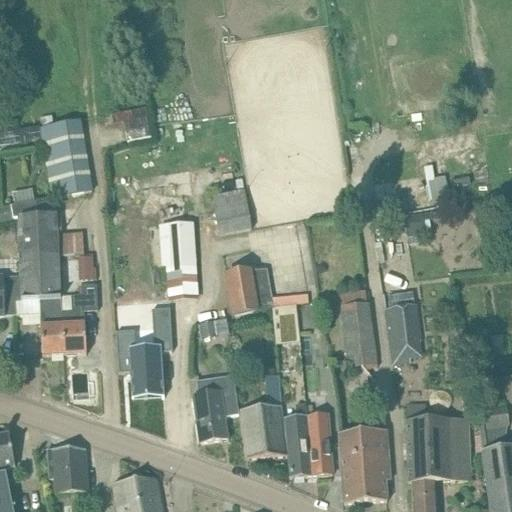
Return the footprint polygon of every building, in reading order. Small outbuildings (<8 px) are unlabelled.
[(53,200),(92,193),(79,124),(40,131),(53,200)] [(35,125),(0,130),(0,144),(37,138),(35,125)] [(247,194),(213,200),(219,235),(253,230),(247,194)] [(10,206),(0,208),(0,223),(13,221),(10,206)] [(405,225),(407,239),(426,236),(424,222),(405,225)] [(57,236),(57,237),(18,239),(21,303),(40,302),(61,301),(60,298),(59,298),(58,258),(84,257),(83,235),(57,236)] [(90,259),(80,260),(81,282),(91,281),(90,259)] [(265,271),(254,272),(253,264),(225,268),(232,315),(271,309),(265,271)] [(82,297),(60,298),(61,301),(62,327),(63,327),(64,358),(86,357),(85,326),(84,314),(98,313),(96,287),(81,288),(82,297)] [(62,327),(61,301),(40,302),(42,359),(64,358),(63,327),(62,327)] [(371,306),(346,309),(350,358),(357,358),(358,368),(373,367),(370,333),(374,331),(371,306)] [(297,307),(275,309),(279,349),(301,347),(297,307)] [(134,330),(115,331),(118,372),(130,371),(131,398),(163,396),(161,351),(172,350),(170,308),(152,309),(154,346),(135,347),(134,330)] [(414,308),(385,312),(392,366),(407,364),(404,343),(419,341),(414,308)] [(225,321),(203,324),(205,338),(227,334),(225,321)] [(287,459),(287,458),(277,377),(263,379),(267,407),(240,411),(247,461),(287,459)] [(198,446),(228,441),(225,419),(238,417),(233,379),(211,382),(211,383),(198,384),(200,398),(192,399),(198,446)] [(405,408),(408,471),(409,486),(411,485),(412,511),(437,511),(436,485),(470,483),(467,421),(425,423),(425,407),(405,408)] [(307,417),(305,418),(305,408),(297,408),(298,418),(287,419),(290,455),(288,455),(290,481),(311,479),(307,417)] [(307,417),(311,479),(332,478),(330,457),(333,457),(331,430),(330,415),(307,417)] [(339,436),(343,487),(344,507),(387,504),(385,484),(390,483),(386,433),(339,436)] [(10,485),(7,470),(15,469),(9,436),(0,437),(0,511),(12,511),(7,486),(10,485)] [(511,511),(511,450),(480,455),(488,511),(511,511)] [(48,482),(54,482),(55,497),(88,495),(84,452),(46,452),(48,482)] [(113,485),(117,505),(117,511),(160,511),(155,481),(113,485)]
